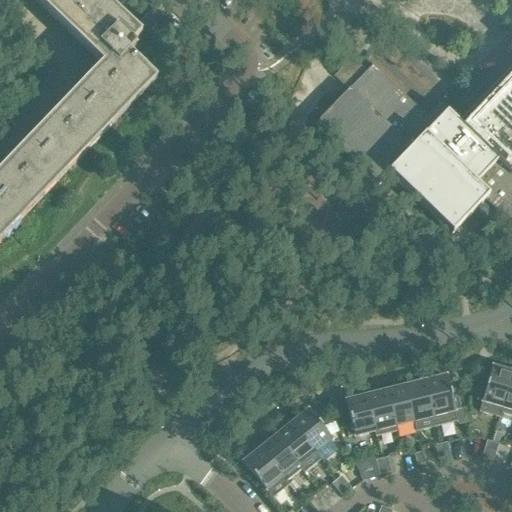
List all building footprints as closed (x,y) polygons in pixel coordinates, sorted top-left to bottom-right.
[(121,25),(94,0),(32,0),(102,66),(0,172),(0,234),(150,78),(155,82),(156,81),(129,55),(134,49),(131,45),(140,35),(139,34),(135,39),(122,26),(126,22),(125,21),(121,25)] [(511,76),(462,129),(438,107),(426,119),(372,67),(313,128),(376,189),(388,176),(451,236),(484,201),(511,227),(511,76)] [(502,415),(511,375),(511,374),(490,369),(485,390),(479,389),(476,401),(482,403),(479,413),(500,419),(502,415)] [(511,417),(511,375),(502,415),(511,417)] [(425,383),(436,428),(457,423),(455,412),(460,410),(457,398),(452,400),(446,378),(425,383)] [(416,433),(436,428),(425,383),(405,388),(413,423),(416,433)] [(387,393),(395,428),(413,423),(405,388),(387,393)] [(397,433),(395,428),(387,393),(365,398),(374,433),(375,438),(397,433)] [(354,438),(374,433),(365,398),(345,403),(350,425),(345,426),(348,438),(353,437),(354,438)] [(292,425),(315,453),(331,440),(308,412),(292,425)] [(321,460),(315,453),(292,425),(275,439),(300,471),(303,475),(321,460)] [(487,442),(484,449),(496,452),(498,445),(501,434),(496,433),(493,444),(487,442)] [(260,450),(286,482),(300,471),(275,439),(260,450)] [(447,444),(435,447),(437,454),(448,451),(447,444)] [(484,449),(482,456),(494,460),(496,452),(484,449)] [(289,486),(286,482),(260,450),(243,465),(272,500),(289,486)] [(448,451),(437,454),(438,461),(450,459),(448,451)] [(422,453),(414,455),(417,467),(425,465),(422,453)] [(387,458),(375,461),(377,469),(389,466),(387,458)] [(389,466),(377,469),(379,476),(391,473),(389,466)] [(341,477),(332,485),(336,491),(346,483),(341,477)] [(346,483),(336,491),(341,497),(351,489),(346,483)] [(309,503),(300,510),(301,511),(309,511),(314,509),(309,503)]
